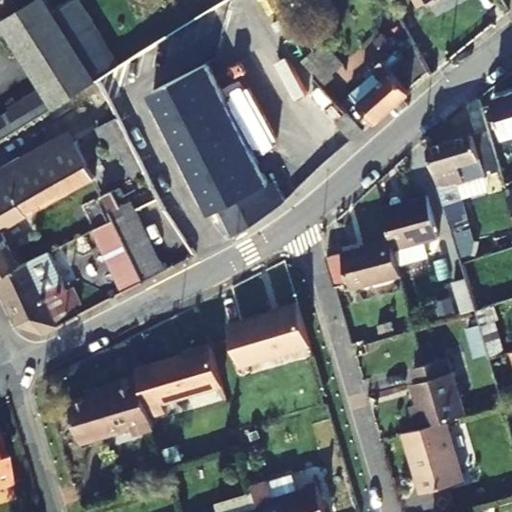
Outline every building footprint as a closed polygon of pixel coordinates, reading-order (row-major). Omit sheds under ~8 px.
[(34,0),(6,19),(48,86),(59,102),(65,99),(102,77),(52,0),(34,0)] [(83,0),(52,0),(102,77),(124,64),(125,63),(83,0)] [(183,53),(171,33),(156,43),(169,61),(183,53)] [(402,51),(421,74),(433,64),(417,39),(402,51)] [(414,87),(411,82),(393,60),(384,50),(373,60),(378,66),(353,88),(378,118),(414,87)] [(411,82),(421,74),(402,51),(393,60),(411,82)] [(198,219),(279,176),(220,61),(121,112),(148,164),(184,226),(198,219)] [(329,79),(338,71),(330,62),(321,68),(329,79)] [(110,91),(113,97),(136,82),(124,64),(102,77),(110,91)] [(338,71),(329,79),(327,80),(346,101),(356,94),(338,71)] [(65,99),(71,113),(110,91),(102,77),(65,99)] [(48,86),(10,108),(20,125),(33,118),(59,102),(48,86)] [(511,91),(495,97),(505,135),(511,132),(511,91)] [(33,118),(40,130),(71,113),(65,99),(59,102),(33,118)] [(10,108),(0,113),(0,136),(5,134),(20,125),(10,108)] [(350,108),(336,118),(354,139),(367,128),(350,108)] [(148,164),(121,112),(100,123),(114,152),(127,146),(138,169),(148,164)] [(5,134),(11,145),(40,130),(33,118),(20,125),(5,134)] [(473,133),(430,147),(456,238),(472,234),(458,181),(485,173),(473,133)] [(0,149),(1,151),(11,145),(5,134),(0,136),(0,149)] [(81,135),(9,166),(28,205),(30,210),(97,171),(81,135)] [(0,253),(12,247),(1,223),(28,205),(9,166),(0,170),(0,253)] [(250,222),(289,196),(279,176),(198,219),(211,243),(250,222)] [(496,209),(510,205),(504,185),(502,176),(487,180),(496,209)] [(167,265),(131,193),(123,197),(117,184),(85,200),(126,288),(167,265)] [(429,197),(384,210),(392,240),(395,251),(400,266),(430,258),(426,243),(441,239),(429,197)] [(353,290),(402,275),(395,251),(392,240),(345,254),(353,290)] [(0,272),(20,263),(12,247),(0,253),(0,272)] [(67,284),(50,248),(49,248),(20,263),(0,272),(0,276),(20,320),(46,330),(81,311),(77,303),(83,300),(74,281),(67,284)] [(482,268),(478,255),(462,260),(468,273),(482,268)] [(456,282),(465,314),(479,310),(478,307),(470,278),(456,282)] [(492,356),(504,352),(491,303),(478,307),(479,310),(482,321),(491,351),(492,356)] [(317,352),(305,309),(235,330),(246,372),(317,352)] [(491,351),(482,321),(469,326),(478,355),(491,351)] [(167,405),(226,387),(214,345),(194,351),(195,355),(141,370),(142,375),(154,416),(169,412),(167,405)] [(407,413),(411,429),(439,420),(457,414),(442,357),(407,367),(411,381),(406,382),(414,411),(407,413)] [(137,434),(158,427),(154,416),(142,375),(124,380),(125,387),(74,402),(84,442),(136,429),(137,434)] [(411,429),(398,432),(416,493),(456,480),(439,420),(411,429)] [(0,494),(14,491),(0,440),(0,494)] [(261,506),(262,511),(326,511),(319,489),(300,494),(294,473),(288,475),(289,478),(256,488),(257,493),(261,506)] [(262,511),(261,506),(257,493),(218,504),(219,511),(262,511)]
